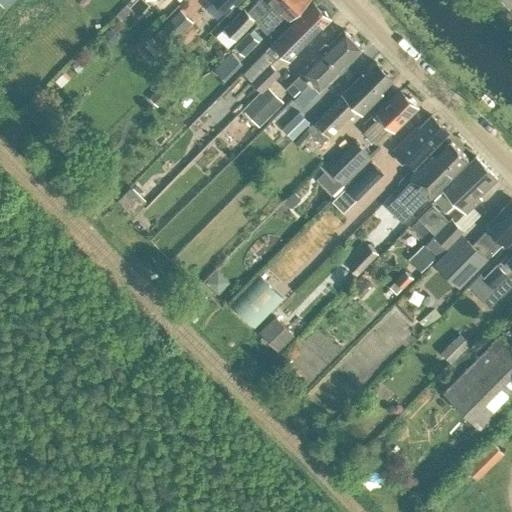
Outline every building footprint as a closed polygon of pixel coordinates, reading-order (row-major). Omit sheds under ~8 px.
[(217,0),(228,11),(238,0),(217,0)] [(258,22),(278,0),(258,0),(247,11),(245,9),(225,29),(236,39),(256,20),(258,22)] [(288,18),(306,0),(278,0),(258,22),(268,32),(285,15),(288,18)] [(266,49),(243,72),(252,80),(271,62),(271,63),(275,59),(282,53),(285,56),(302,39),(306,43),(330,18),(328,15),(322,10),(314,1),(266,49)] [(132,9),(127,3),(117,14),(122,19),(132,9)] [(165,47),(193,20),(181,8),(153,35),(165,47)] [(311,80),(353,38),(344,29),(329,44),(324,44),(319,49),(319,53),(302,71),(303,72),(288,87),(295,94),(301,88),(302,88),(311,80)] [(245,54),(259,40),(250,30),(235,44),(245,54)] [(347,63),(363,47),(353,38),(311,80),(302,88),(301,88),(295,94),(305,104),(337,73),(343,73),(347,68),(347,63)] [(381,91),(394,79),(376,61),(364,73),(362,72),(341,92),(342,92),(294,139),(301,147),(313,134),(321,142),(357,108),(362,113),(381,95),(381,91)] [(271,62),(252,80),(252,81),(261,90),(262,88),(280,72),(271,63),(271,62)] [(252,81),(235,98),(244,107),(261,90),(252,81)] [(260,125),(284,101),(269,85),(244,110),(260,125)] [(158,105),(168,95),(159,87),(150,97),(158,105)] [(406,118),(418,106),(416,104),(416,101),(412,97),(408,97),(400,89),(377,112),(380,115),(364,131),(375,142),(391,127),(394,130),(401,123),(403,124),(406,118)] [(308,108),(290,125),(299,134),(317,116),(308,108)] [(413,168),(449,131),(432,114),(415,131),(413,129),(393,149),(413,168)] [(397,196),(413,211),(429,194),(430,196),(468,157),(451,140),(435,157),(432,154),(410,176),(413,179),(397,196)] [(369,157),(370,156),(356,141),(337,160),(332,161),(327,166),(342,182),(369,157)] [(479,195),(497,178),(476,156),(442,188),(443,189),(433,198),(446,212),(455,203),(465,213),(481,198),(479,195)] [(358,199),(384,173),(372,161),(346,187),(358,199)] [(129,212),(136,206),(127,197),(120,203),(129,212)] [(474,243),(465,234),(437,263),(461,286),(505,241),(508,245),(511,240),(511,198),(487,224),(490,227),(474,243)] [(449,248),(466,231),(452,218),(435,235),(449,248)] [(440,258),(449,248),(435,235),(426,244),(440,258)] [(368,242),(347,264),(349,266),(358,274),(379,252),(368,242)] [(511,254),(509,258),(506,255),(483,278),(479,275),(468,287),(482,300),(511,269),(511,254)] [(349,282),(358,274),(349,266),(341,274),(349,282)] [(415,277),(402,266),(387,283),(400,294),(415,277)] [(232,303),(255,326),(284,297),(261,274),(232,303)] [(279,351),(296,335),(284,323),(288,319),(281,311),(276,315),(275,314),(259,330),(279,351)] [(407,345),(416,337),(409,329),(400,337),(407,345)] [(482,430),(511,400),(511,344),(499,331),(441,389),(482,430)] [(461,332),(441,351),(451,362),(471,343),(461,332)] [(461,461),(477,476),(503,449),(487,434),(461,461)]
